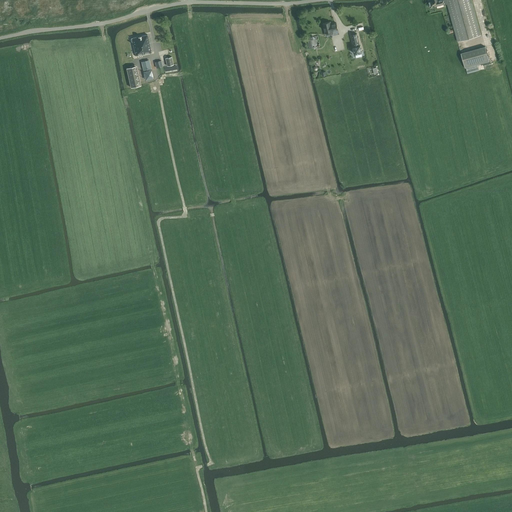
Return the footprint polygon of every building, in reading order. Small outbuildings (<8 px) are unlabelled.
[(428,0),(430,8),(444,4),(444,5),(448,4),(458,41),(481,35),(471,0),(428,0)] [(331,22),(323,24),(326,36),(333,34),(333,31),(338,30),(336,23),(331,24),(331,22)] [(357,34),(351,35),(354,47),(353,47),(355,54),(362,52),(360,45),(357,34)] [(148,35),(132,38),(136,56),(152,52),(148,35)] [(485,47),(461,53),(465,68),(466,67),(478,64),(483,63),(484,66),(489,64),(488,61),(489,61),(485,47)] [(172,57),(166,58),(168,66),(174,65),(172,57)] [(149,60),(142,62),(143,66),(144,70),(151,69),(149,60)] [(478,64),(466,67),(468,74),(479,70),(478,64)] [(136,66),(127,68),(131,88),(141,85),(136,66)]
